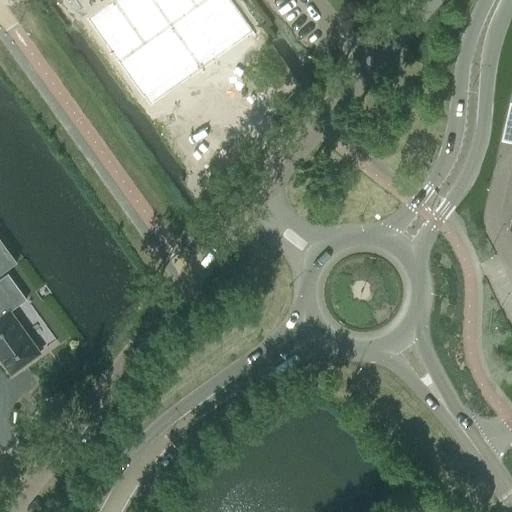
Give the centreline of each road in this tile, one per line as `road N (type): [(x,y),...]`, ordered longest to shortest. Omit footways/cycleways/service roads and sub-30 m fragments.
road 1 (unclassified): [(9,511),(251,203)]
road 2 (secondary): [(304,308),(149,432),(91,511)]
road 3 (secondary): [(413,264),(476,154),(493,38),(511,0)]
road 4 (unclassified): [(251,203),(432,0)]
road 5 (secondary): [(485,0),(465,47),(456,135),(444,165),(381,238)]
road 6 (secondary): [(131,511),(172,452),(325,340)]
road 7 (unknown): [(285,164),(162,0)]
road 8 (tertiary): [(477,452),(412,324)]
road 9 (tertiary): [(380,349),(477,452)]
